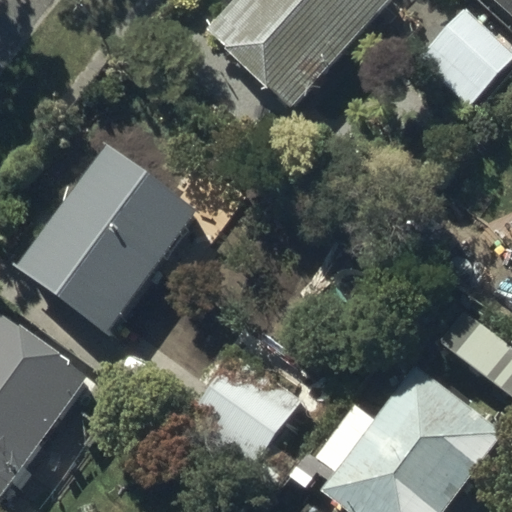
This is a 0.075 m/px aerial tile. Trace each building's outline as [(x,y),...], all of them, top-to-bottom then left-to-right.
[(393,0),(257,0),(217,43),(302,123),(406,13),(393,0)] [(511,0),(484,0),(511,24),(511,0)] [(511,84),(511,57),(469,19),(424,69),(480,120),(511,84)] [(116,163),(28,284),(117,349),(205,229),(116,163)] [(455,270),(456,271),(481,239),(444,210),(417,244),(432,256),(425,265),(446,281),(455,270)] [(10,511),(96,392),(3,327),(0,331),(0,509),(3,511),(10,511)] [(511,357),(475,328),(451,359),(511,406),(511,357)] [(250,365),(197,437),(260,483),(312,411),(250,365)] [(511,448),(424,383),(384,436),(365,422),(325,475),(345,489),(331,508),(335,511),(466,511),(511,451),(511,448)]
